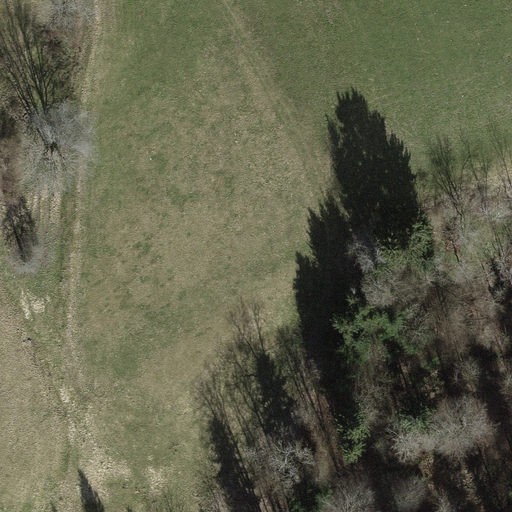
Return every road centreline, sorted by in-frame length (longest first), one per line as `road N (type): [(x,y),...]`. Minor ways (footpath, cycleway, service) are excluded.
road 1 (track): [(219,0),(298,139),(337,231),(333,284),(247,479),(241,511)]
road 2 (track): [(74,453),(78,413),(64,382),(60,340),(90,0)]
